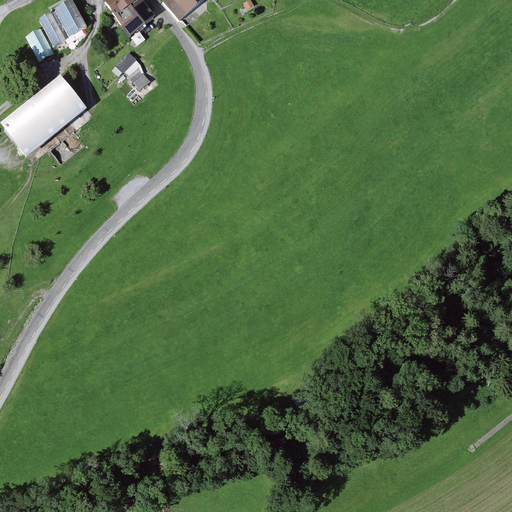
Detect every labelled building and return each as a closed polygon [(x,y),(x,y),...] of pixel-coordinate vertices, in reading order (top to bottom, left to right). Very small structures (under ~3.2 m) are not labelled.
[(129,39),(156,19),(142,0),(108,0),(110,2),(104,6),(129,39)] [(207,4),(211,0),(168,0),(163,4),(176,19),(181,14),(189,24),(209,6),(207,4)] [(250,0),(249,0),(243,4),(247,12),(255,7),(250,0)] [(65,35),(69,41),(87,31),(71,4),(54,14),(55,16),(39,25),(54,50),(65,43),(62,37),(65,35)] [(34,63),(48,55),(36,32),(21,40),(34,63)] [(127,77),(141,93),(151,84),(143,75),(141,68),(136,62),(129,55),(115,68),(122,75),(124,74),(127,77)] [(0,130),(26,163),(88,114),(62,81),(0,130)]
